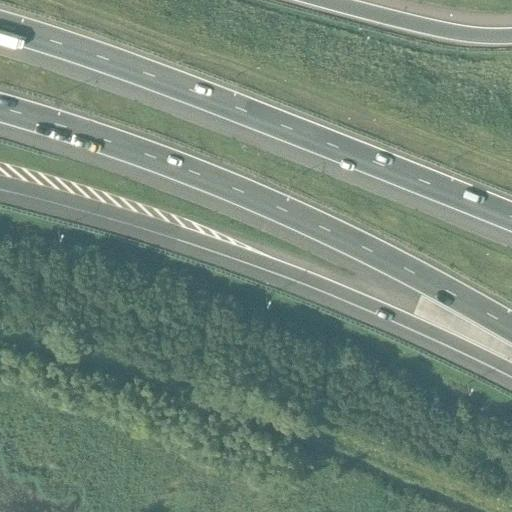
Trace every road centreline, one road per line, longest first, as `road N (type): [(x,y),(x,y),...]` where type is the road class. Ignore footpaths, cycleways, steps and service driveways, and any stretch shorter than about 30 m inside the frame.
road 1 (motorway): [(0,110),(239,191),(511,330)]
road 2 (motorway): [(0,27),(199,93),(511,219)]
road 3 (motorway): [(0,183),(303,276),(511,372)]
road 4 (motorway): [(511,35),(437,29),(322,0)]
